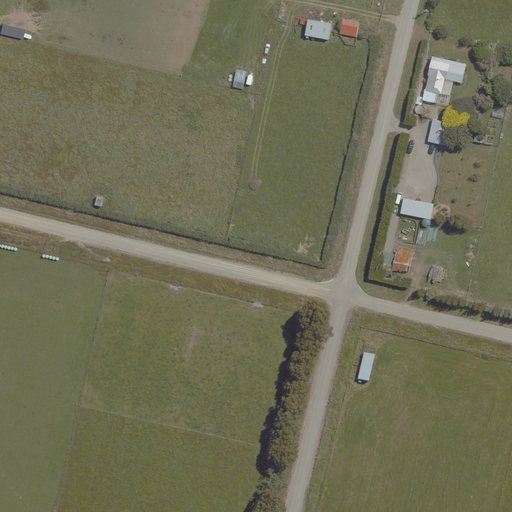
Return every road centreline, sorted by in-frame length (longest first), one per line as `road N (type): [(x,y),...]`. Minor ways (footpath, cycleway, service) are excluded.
road 1 (residential): [(0,216),(342,296)]
road 2 (unclassified): [(342,296),(413,0)]
road 3 (unclassified): [(290,511),(342,296)]
road 4 (residential): [(342,296),(511,335)]
